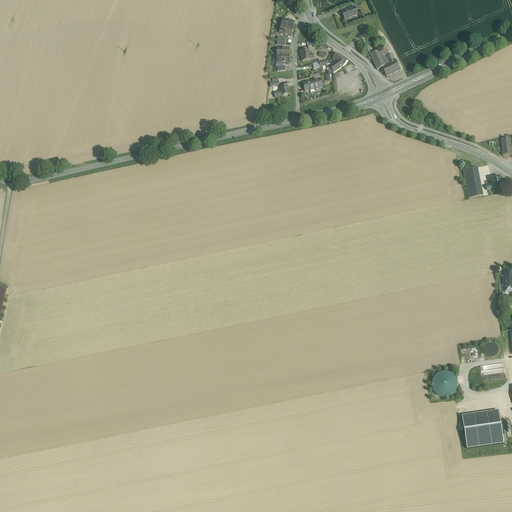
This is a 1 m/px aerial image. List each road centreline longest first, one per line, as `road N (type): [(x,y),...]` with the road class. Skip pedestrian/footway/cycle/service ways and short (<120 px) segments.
road 1 (secondary): [(381,95),(31,179),(0,179)]
road 2 (secondary): [(381,95),(395,122),(511,174)]
road 3 (secondary): [(511,34),(381,95)]
